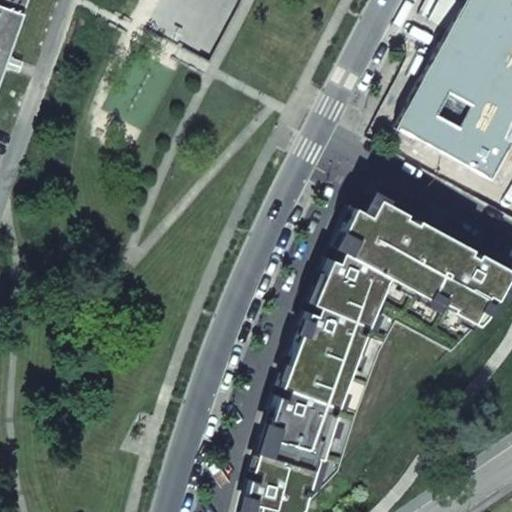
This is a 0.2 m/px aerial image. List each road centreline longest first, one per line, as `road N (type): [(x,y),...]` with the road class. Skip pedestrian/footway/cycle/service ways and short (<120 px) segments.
road 1 (residential): [(167,511),(186,438),(264,238),(384,0)]
road 2 (residential): [(67,0),(0,189)]
